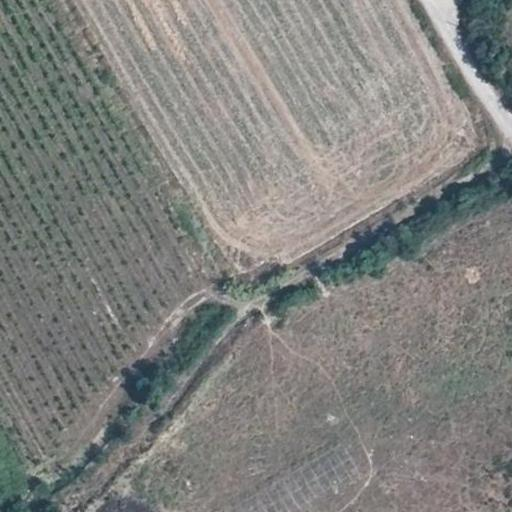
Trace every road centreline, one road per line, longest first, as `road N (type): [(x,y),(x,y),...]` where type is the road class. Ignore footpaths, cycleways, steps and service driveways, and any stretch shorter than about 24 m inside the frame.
road 1 (track): [(59,511),(149,425),(228,325),(511,157)]
road 2 (tertiary): [(511,132),(426,0)]
